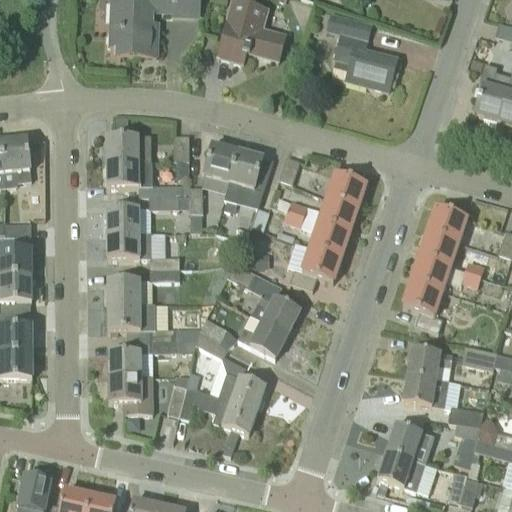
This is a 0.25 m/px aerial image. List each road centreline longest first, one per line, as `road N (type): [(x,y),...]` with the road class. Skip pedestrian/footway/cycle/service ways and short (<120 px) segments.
road 1 (residential): [(60,110),(195,109),(413,167)]
road 2 (residential): [(309,505),(413,167)]
road 3 (residential): [(67,448),(60,110)]
road 4 (residential): [(309,505),(67,448)]
road 5 (residential): [(413,167),(471,0)]
